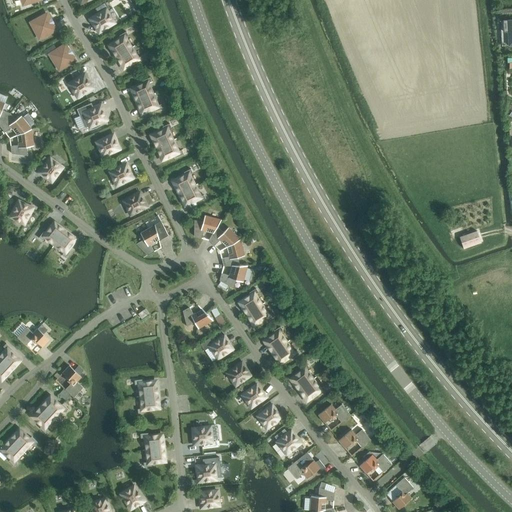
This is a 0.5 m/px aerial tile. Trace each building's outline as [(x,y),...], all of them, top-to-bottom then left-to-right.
[(99,15),(92,19),(99,31),(113,23),(113,22),(106,12),(106,11),(108,10),(106,8),(104,4),(95,9),(99,15)] [(47,14),(31,23),(36,32),(38,30),(42,37),(56,30),(47,14)] [(502,46),(509,46),(511,45),(511,20),(501,21),(502,46)] [(121,39),(110,46),(117,57),(131,48),(124,38),(128,35),(126,32),(119,36),(121,39)] [(55,46),(48,50),(51,54),(50,54),(55,63),(58,62),(62,68),(75,60),(65,45),(57,50),(55,46)] [(131,48),(117,57),(124,68),(135,61),(137,64),(144,60),(141,56),(137,59),(131,48)] [(84,76),(70,84),(78,96),(92,88),(84,76)] [(144,84),(132,89),(137,101),(152,95),(147,83),(152,81),(150,78),(143,81),(144,84)] [(152,95),(137,101),(142,113),(154,108),(156,111),(163,108),(161,104),(157,106),(152,95)] [(0,101),(0,126),(0,127),(10,114),(2,110),(5,104),(0,101)] [(80,116),(74,118),(79,130),(84,127),(85,128),(90,126),(92,130),(101,126),(99,122),(106,120),(100,107),(94,109),(91,103),(77,109),(80,116)] [(10,114),(0,127),(1,127),(5,133),(14,126),(15,128),(17,127),(22,133),(31,129),(21,116),(15,120),(10,114)] [(164,130),(152,136),(157,147),(172,141),(167,129),(171,127),(170,124),(162,127),(164,130)] [(21,145),(11,146),(12,154),(28,156),(27,147),(34,146),(32,130),(31,129),(22,133),(23,143),(21,143),(21,145)] [(113,136),(98,143),(103,156),(118,149),(113,136)] [(172,141),(157,147),(163,159),(175,154),(176,157),(183,154),(182,150),(177,152),(172,141)] [(50,159),(40,172),(52,181),(62,167),(50,159)] [(126,165),(111,172),(117,185),(132,178),(126,165)] [(185,176),(174,182),(180,193),(194,186),(189,175),(193,173),(191,169),(184,172),(185,176)] [(194,186),(180,193),(185,205),(197,199),(199,202),(206,198),(204,195),(200,197),(194,186)] [(139,194),(125,201),(131,214),(146,206),(139,194)] [(19,202),(11,217),(24,223),(32,208),(19,202)] [(203,222),(194,220),(194,236),(202,238),(204,229),(207,230),(207,228),(215,230),(217,227),(221,220),(205,215),(203,222)] [(144,240),(136,244),(148,256),(154,252),(149,244),(152,242),(150,240),(158,236),(159,241),(168,236),(161,221),(140,233),(144,240)] [(44,232),(39,238),(42,241),(45,237),(55,244),(65,232),(55,223),(47,234),(44,232)] [(215,230),(209,240),(214,246),(222,239),(223,240),(225,239),(231,245),(240,239),(228,227),(223,232),(217,227),(215,230)] [(459,237),(464,249),(481,243),(477,231),(459,237)] [(65,232),(55,244),(65,252),(62,255),(65,258),(70,252),(67,250),(75,239),(65,232)] [(231,256),(222,259),(223,266),(237,266),(240,265),(237,258),(245,256),(240,240),(240,239),(231,245),(233,254),(231,254),(231,256)] [(221,273),(219,281),(234,289),(236,280),(243,282),(247,265),(240,265),(237,266),(234,274),(232,274),(231,276),(221,273)] [(251,296),(240,303),(247,314),(261,305),(254,295),(258,292),(256,289),(249,293),(251,296)] [(197,303),(183,311),(187,327),(195,322),(198,329),(213,320),(197,303)] [(261,305),(247,314),(254,325),(265,318),(267,321),(274,317),(272,313),(268,315),(261,305)] [(145,309),(138,314),(139,315),(142,319),(149,314),(145,309)] [(222,315),(216,318),(221,326),(226,323),(222,315)] [(42,325),(38,329),(44,334),(48,330),(42,325)] [(276,334),(265,341),(273,352),(286,343),(279,333),(283,330),(281,327),(274,331),(276,334)] [(27,328),(17,338),(36,355),(50,340),(44,334),(38,329),(33,333),(27,328)] [(214,338),(198,349),(201,353),(211,347),(218,358),(232,349),(224,337),(217,342),(214,338)] [(286,343),(273,352),(280,363),(291,355),(293,358),(299,354),(297,350),(293,353),(286,343)] [(7,350),(0,357),(0,360),(10,370),(19,361),(10,352),(12,349),(6,344),(3,347),(7,350)] [(0,378),(2,380),(10,370),(0,360),(0,378)] [(242,364),(228,373),(236,385),(250,375),(242,364)] [(302,371),(292,379),(299,389),(312,380),(305,370),(309,367),(306,364),(300,368),(302,371)] [(78,365),(74,370),(79,375),(83,370),(78,365)] [(69,366),(55,381),(74,398),(83,388),(77,382),(82,377),(79,375),(74,370),(69,366)] [(142,380),(135,380),(135,385),(140,384),(141,396),(157,395),(156,382),(143,383),(142,380)] [(312,380),(299,389),(307,400),(318,392),(320,395),(326,390),(324,387),(320,390),(312,380)] [(257,385),(243,395),(252,406),(265,397),(257,385)] [(64,389),(59,394),(65,400),(70,395),(64,389)] [(142,409),(138,409),(138,413),(146,413),(146,409),(159,408),(157,395),(141,396),(142,409)] [(51,397),(42,407),(54,418),(62,409),(65,412),(68,409),(63,404),(60,406),(51,397)] [(331,404),(318,415),(331,431),(351,415),(342,404),(335,409),(331,404)] [(272,406),(259,416),(267,428),(280,418),(272,406)] [(42,407),(33,416),(42,425),(40,428),(46,433),(49,430),(45,427),(54,418),(42,407)] [(210,427),(193,429),(195,443),(203,442),(204,447),(216,446),(215,441),(211,441),(210,427)] [(284,429),(275,436),(279,441),(278,442),(287,453),(300,443),(291,432),(288,434),(284,429)] [(351,430),(339,440),(352,456),(371,440),(362,429),(356,435),(351,430)] [(20,430),(11,440),(23,451),(31,442),(35,445),(37,442),(32,437),(29,439),(20,430)] [(148,433),(141,434),(141,438),(146,438),(147,450),(163,448),(162,435),(149,437),(148,433)] [(11,440),(2,449),(12,458),(9,461),(15,466),(18,463),(14,460),(23,451),(11,440)] [(148,462),(144,463),(144,467),(152,466),(152,462),(165,461),(163,448),(147,450),(148,462)] [(307,452),(288,468),(296,479),(303,473),(307,479),(319,468),(321,471),(325,468),(319,460),(315,463),(307,452)] [(372,455),(360,466),(373,481),(392,464),(383,454),(376,460),(372,455)] [(206,466),(198,467),(199,481),(216,479),(215,476),(220,476),(218,460),(205,461),(206,466)] [(404,477),(386,494),(399,509),(411,498),(407,493),(414,488),(404,477)] [(134,487),(122,494),(131,508),(143,500),(134,487)] [(305,498),(304,510),(310,510),(309,511),(315,511),(318,511),(321,511),(322,503),(325,503),(325,501),(327,501),(334,501),(334,493),(324,489),(319,488),(318,496),(311,496),(311,498),(305,498)] [(217,491),(201,493),(202,507),(219,505),(217,491)] [(109,511),(105,499),(92,504),(94,511),(109,511)]
